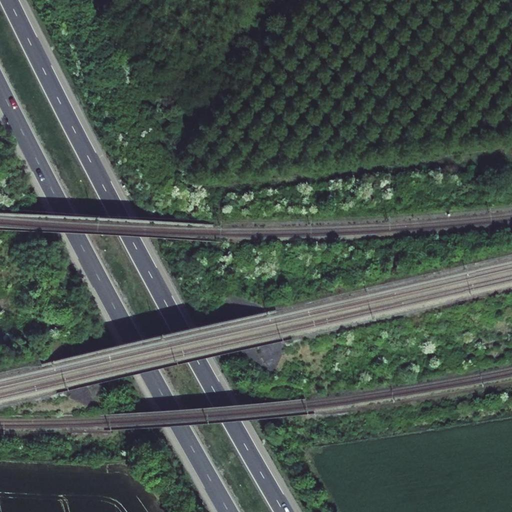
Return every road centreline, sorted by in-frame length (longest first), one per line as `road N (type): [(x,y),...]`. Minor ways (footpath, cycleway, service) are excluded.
road 1 (motorway): [(282,511),(8,0)]
road 2 (motorway): [(0,88),(228,511)]
